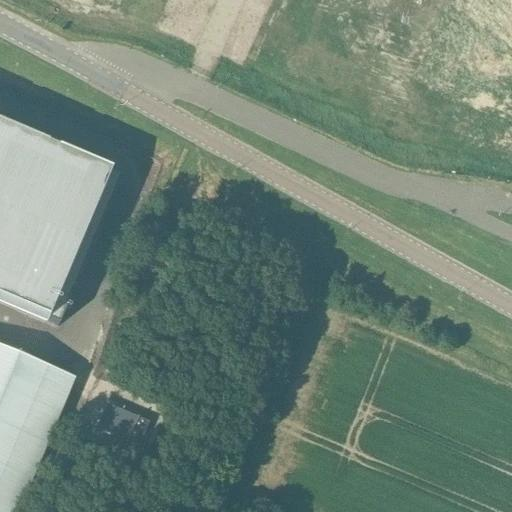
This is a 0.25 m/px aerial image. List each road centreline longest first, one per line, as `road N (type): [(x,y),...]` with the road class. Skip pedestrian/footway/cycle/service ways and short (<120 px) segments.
road 1 (tertiary): [(511,308),(82,67)]
road 2 (residential): [(511,237),(147,70),(120,62),(82,67)]
